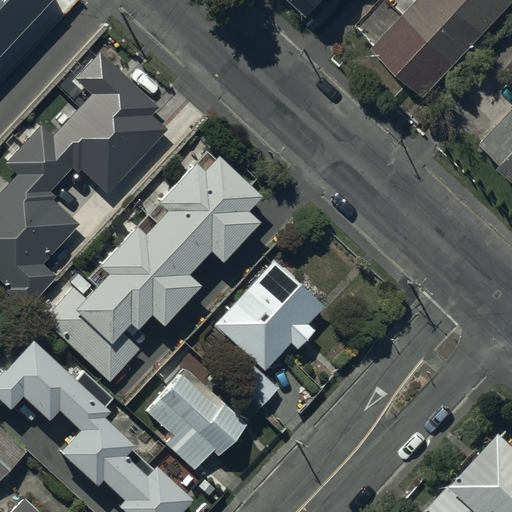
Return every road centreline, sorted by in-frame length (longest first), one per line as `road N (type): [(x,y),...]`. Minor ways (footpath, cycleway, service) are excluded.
road 1 (unclassified): [(501,294),(186,0)]
road 2 (unclassified): [(296,511),(501,294)]
